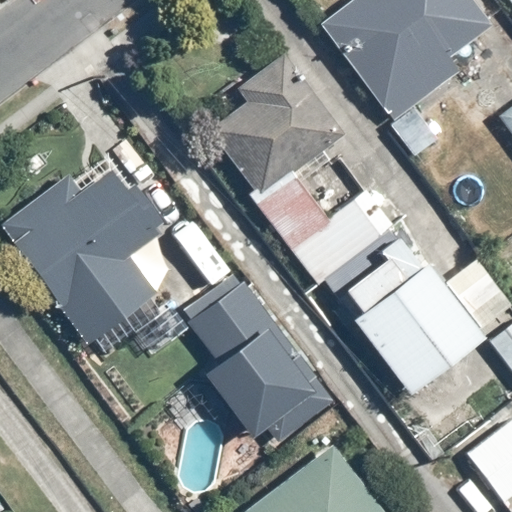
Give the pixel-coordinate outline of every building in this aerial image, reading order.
[(487,26),(466,0),(345,0),(314,23),(389,122),(458,72),(446,57),(487,26)] [(511,0),(501,0),(511,13),(511,0)] [(341,136),(277,54),(232,89),(243,103),(202,131),(251,198),(341,136)] [(511,104),(496,116),(511,138),(511,104)] [(0,229),(84,345),(152,295),(124,258),(155,236),(107,171),(77,192),(65,176),(0,224),(0,229)] [(476,336),(420,264),(361,194),(286,251),(399,397),(476,336)] [(214,363),(196,375),(243,438),(259,426),(272,444),(330,401),(240,282),(184,323),(214,363)] [(511,318),(484,341),(511,376),(511,318)] [(377,511),(325,444),(241,511),(377,511)]
